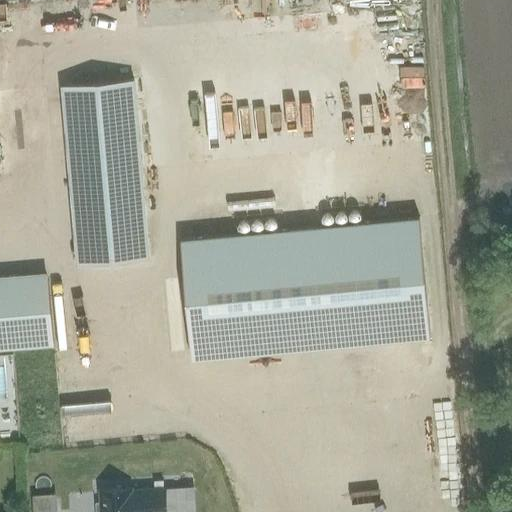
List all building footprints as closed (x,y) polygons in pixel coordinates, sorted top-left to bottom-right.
[(289,13),(282,13),(283,19),(304,18),(303,1),(288,2),(289,13)] [(157,255),(145,74),(70,79),(82,260),(157,255)] [(430,337),(419,218),(181,240),(192,359),(430,337)] [(71,421),(72,431),(96,430),(96,420),(71,421)] [(100,490),(101,503),(96,503),(96,511),(166,511),(165,488),(132,490),(132,488),(100,490)] [(34,511),(57,510),(56,494),(33,496),(34,511)]
